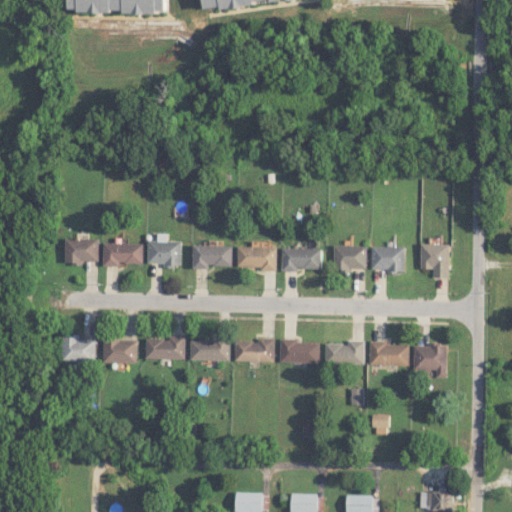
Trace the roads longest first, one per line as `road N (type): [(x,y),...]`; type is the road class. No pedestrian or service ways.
road 1 (residential): [(474,511),(480,0)]
road 2 (residential): [(477,309),(62,298)]
road 3 (residential): [(476,466),(129,456),(105,462)]
